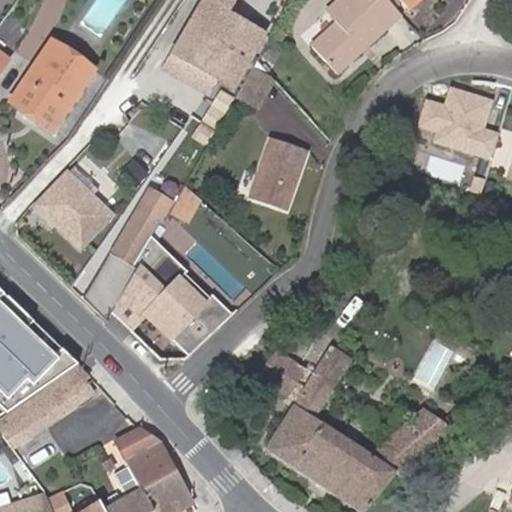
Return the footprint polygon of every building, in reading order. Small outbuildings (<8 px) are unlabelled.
[(220,78),(238,89),(269,35),(232,13),(239,0),(207,0),(168,68),(211,93),(220,78)] [(402,17),(386,0),(343,0),(327,14),(337,27),(312,49),(337,77),(402,17)] [(401,0),(410,10),(420,0),(401,0)] [(50,43),(10,104),(54,132),(93,72),(50,43)] [(0,74),(12,58),(0,50),(0,74)] [(238,95),(259,106),(276,76),(255,65),(238,95)] [(493,102),(451,90),(446,108),(427,103),(420,128),(437,133),(434,144),(493,161),(500,134),(485,130),(493,102)] [(286,217),(308,161),(273,148),(250,204),(286,217)] [(37,207),(80,249),(111,215),(68,174),(37,207)] [(173,210),(190,220),(201,203),(186,190),(173,210)] [(99,311),(108,319),(112,313),(116,307),(122,296),(137,271),(133,269),(152,237),(162,221),(139,207),(83,299),(97,313),(99,311)] [(192,274),(152,237),(133,269),(137,271),(122,296),(191,360),(238,316),(217,296),(210,305),(184,282),(192,274)] [(69,360),(0,295),(0,396),(6,401),(29,376),(42,388),(69,360)] [(116,307),(112,313),(166,364),(191,360),(122,296),(116,307)] [(403,478),(470,417),(459,410),(445,423),(424,409),(372,457),(314,417),(350,358),(330,346),(314,373),(303,390),(296,402),(267,448),(361,511),(366,511),(374,503),(395,472),(403,478)] [(296,402),(303,390),(314,373),(275,350),(258,377),(296,402)] [(42,388),(25,401),(44,427),(99,396),(77,367),(42,388)] [(44,427),(25,401),(7,412),(0,416),(0,436),(10,450),(44,427)] [(184,511),(192,503),(160,441),(141,431),(105,450),(121,479),(109,486),(117,501),(102,509),(99,503),(83,511),(184,511)] [(38,487),(0,500),(0,511),(50,511),(46,503),(41,491),(38,487)]
